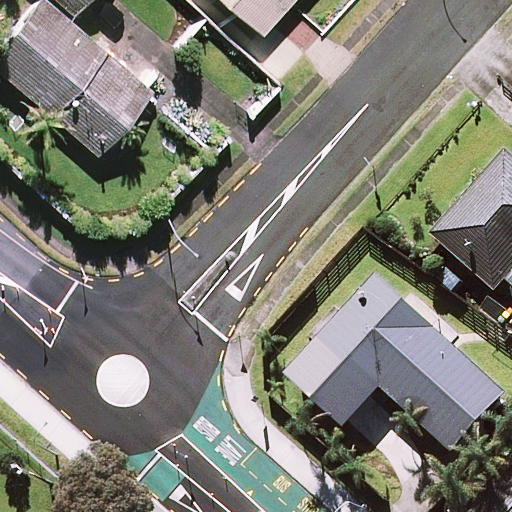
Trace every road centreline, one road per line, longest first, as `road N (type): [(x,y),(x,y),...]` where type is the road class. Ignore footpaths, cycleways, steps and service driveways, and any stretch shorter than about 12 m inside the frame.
road 1 (residential): [(463,0),(123,381)]
road 2 (unclassified): [(123,381),(248,511)]
road 3 (residential): [(0,287),(123,381)]
